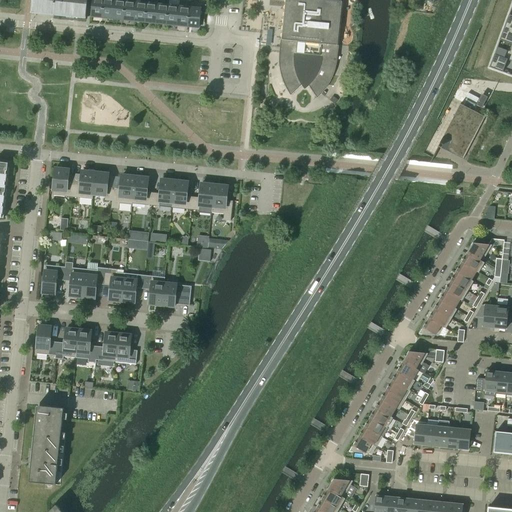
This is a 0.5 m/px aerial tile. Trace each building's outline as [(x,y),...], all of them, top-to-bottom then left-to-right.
[(85,19),(87,0),(32,0),(31,13),(85,19)] [(103,0),(92,0),(91,16),(102,17),(102,15),(103,0)] [(113,0),(103,0),(102,15),(102,17),(106,18),(112,18),(113,0)] [(123,18),(125,1),(118,0),(113,0),(112,18),(119,19),(123,20),(123,18)] [(284,0),(279,52),(279,56),(279,59),(279,63),(279,66),(279,69),(280,72),(281,75),(282,78),(283,81),(284,84),(285,86),(286,89),(288,92),(290,95),(301,85),(309,85),(317,98),(319,96),(321,94),(323,92),(324,90),(328,85),(329,83),(332,77),(333,75),(334,72),(335,69),(336,66),(336,63),(337,59),(337,56),(337,53),(342,0),(284,0)] [(135,2),(125,1),(123,18),(123,20),(128,20),(134,21),(135,2)] [(145,20),(147,3),(135,2),(134,21),(140,21),(145,22),(145,20)] [(157,4),(147,3),(145,20),(145,22),(149,22),(155,23),(157,4)] [(166,24),(166,22),(168,5),(157,4),(155,23),(162,24),(166,24)] [(177,25),(179,6),(168,5),(166,22),(166,24),(171,24),(177,25)] [(190,7),(179,6),(177,25),(183,26),(188,26),(188,24),(190,7)] [(190,7),(188,24),(188,26),(199,27),(200,17),(203,18),(204,6),(204,9),(200,8),(190,7)] [(511,29),(504,27),(497,47),(511,52),(511,29)] [(511,52),(497,47),(490,67),(502,72),(507,59),(511,60),(511,52)] [(460,104),(438,146),(463,159),(485,117),(460,104)] [(8,167),(8,163),(0,162),(0,173),(8,175),(9,167),(8,167)] [(72,197),(74,184),(67,184),(68,170),(55,168),(52,195),(72,197)] [(74,184),(72,197),(93,199),(93,194),(95,172),(82,171),(80,185),(74,184)] [(95,172),(93,194),(105,195),(105,200),(112,201),(111,208),(113,188),(107,188),(108,174),(95,172)] [(0,184),(7,186),(8,178),(6,178),(7,175),(8,175),(0,173),(0,184)] [(113,188),(111,208),(131,210),(132,203),(135,176),(122,175),(120,189),(113,188)] [(135,176),(132,203),(152,205),(153,192),(146,192),(148,178),(135,176)] [(172,207),(175,181),(161,179),(160,193),(153,192),(152,205),(159,206),(160,201),(172,202),(171,207),(172,207)] [(192,209),(193,196),(186,196),(188,182),(175,181),(172,207),(192,209)] [(200,197),(193,196),(192,209),(199,210),(199,212),(211,214),(211,212),(214,185),(201,183),(200,197)] [(214,185),(211,212),(224,214),(223,220),(231,221),(231,220),(233,201),(226,200),(227,186),(214,185)] [(68,219),(61,218),(60,231),(67,231),(68,219)] [(46,232),(46,239),(61,240),(61,233),(60,233),(50,232),(46,232)] [(484,263),(482,261),(492,245),(473,243),(467,253),(484,263)] [(211,250),(200,249),(199,252),(198,260),(210,261),(211,250)] [(484,263),(467,253),(461,262),(478,272),(484,263)] [(509,261),(502,260),(501,271),(501,273),(508,274),(509,261)] [(65,267),(64,281),(71,281),(69,296),(75,296),(75,297),(81,298),(81,297),(82,297),(85,269),(73,268),(74,262),(66,261),(65,267)] [(478,273),(478,272),(461,262),(456,272),(473,282),(473,281),(471,280),(476,272),(478,273)] [(64,281),(65,267),(45,265),(42,293),(43,293),(43,294),(49,295),(49,294),(55,294),(57,280),(64,281)] [(104,285),(105,268),(98,268),(97,270),(85,269),(82,297),(83,297),(83,298),(89,299),(89,298),(95,298),(97,284),(104,285)] [(105,268),(104,285),(111,286),(109,300),(115,300),(115,302),(121,302),(121,301),(122,301),(125,273),(117,272),(117,270),(105,268)] [(467,291),(473,282),(456,272),(450,281),(467,291)] [(125,273),(122,301),(123,301),(123,302),(129,303),(129,302),(135,303),(136,288),(143,289),(145,275),(136,275),(136,279),(125,278),(125,273)] [(145,275),(143,289),(150,290),(149,304),(155,305),(155,306),(161,306),(161,305),(162,305),(164,282),(165,277),(145,275)] [(467,291),(450,281),(445,290),(462,300),(467,291)] [(164,282),(162,305),(163,305),(163,307),(169,307),(169,306),(175,307),(175,302),(178,302),(178,304),(190,306),(192,286),(178,285),(178,283),(164,282)] [(462,301),(462,300),(445,290),(439,300),(456,310),(457,309),(455,308),(460,300),(462,301)] [(439,300),(434,309),(451,319),(456,310),(439,300)] [(494,328),(497,304),(496,304),(496,306),(484,305),(482,326),(484,326),(484,327),(489,327),(494,328)] [(497,304),(494,328),(499,328),(505,329),(506,329),(508,305),(497,304)] [(451,319),(434,309),(428,318),(445,328),(451,319)] [(445,328),(428,318),(419,334),(438,336),(443,327),(445,329),(445,328)] [(38,326),(36,354),(55,356),(57,342),(50,342),(52,327),(46,327),(46,325),(40,325),(40,326),(38,326)] [(77,352),(79,330),(78,330),(78,329),(72,328),(72,329),(66,329),(64,343),(57,342),(55,356),(55,359),(63,360),(63,357),(76,358),(77,352)] [(96,360),(97,346),(90,346),(92,331),(86,331),(86,330),(80,329),(80,330),(79,330),(77,352),(88,353),(88,362),(96,363),(96,360)] [(116,362),(119,334),(118,334),(118,333),(112,332),(111,333),(106,333),(104,347),(97,346),(96,360),(116,362)] [(119,334),(116,362),(136,364),(137,351),(130,350),(131,336),(126,335),(126,334),(120,333),(120,334),(119,334)] [(443,362),(444,351),(437,350),(435,362),(443,362)] [(418,370),(428,354),(408,352),(403,361),(418,370)] [(413,379),(418,370),(403,361),(397,371),(414,381),(415,381),(413,379)] [(409,390),(414,381),(397,371),(391,380),(410,391),(409,390)] [(494,396),(497,372),(492,372),(492,371),(488,371),(487,371),(486,371),(483,395),(494,396)] [(497,372),(494,396),(495,396),(495,394),(505,395),(508,373),(507,373),(503,372),(503,373),(497,372)] [(386,390),(404,400),(410,391),(391,380),(386,390)] [(399,410),(404,400),(386,390),(380,399),(399,410)] [(375,408),(392,418),(393,418),(391,417),(396,408),(399,410),(380,399),(375,408)] [(29,482),(45,484),(55,485),(63,409),(41,407),(35,462),(31,462),(30,471),(29,482)] [(392,418),(375,408),(370,417),(387,427),(392,418)] [(370,417),(364,427),(383,437),(380,435),(385,427),(387,428),(387,427),(370,417)] [(390,434),(394,436),(399,427),(394,425),(390,434)] [(414,444),(425,445),(427,426),(416,425),(414,444)] [(448,428),(437,427),(436,446),(446,447),(449,426),(448,425),(448,428)] [(427,426),(425,445),(436,446),(437,427),(427,426)] [(449,426),(446,447),(457,448),(460,427),(449,426)] [(364,427),(359,436),(377,447),(383,437),(364,427)] [(460,427),(457,448),(468,449),(470,430),(460,429),(460,427)] [(509,453),(511,434),(496,433),(496,431),(495,431),(493,451),(494,451),(495,449),(509,450),(509,453)] [(377,447),(359,436),(349,452),(366,453),(371,444),(377,447)] [(360,486),(367,487),(369,475),(361,474),(360,486)] [(327,489),(345,499),(343,497),(353,481),(333,479),(327,489)] [(322,498),(340,508),(345,499),(327,489),(322,498)] [(384,511),(386,497),(376,496),(374,511),(384,511)] [(396,511),(398,498),(386,497),(384,511),(396,511)] [(316,507),(324,511),(337,511),(340,508),(322,498),(316,507)] [(407,511),(409,499),(398,498),(396,511),(407,511)] [(417,511),(418,500),(409,499),(407,511),(417,511)] [(429,511),(430,501),(418,500),(417,511),(429,511)] [(429,511),(440,511),(441,503),(430,501),(429,511)] [(441,503),(440,511),(451,511),(452,504),(441,503)]
